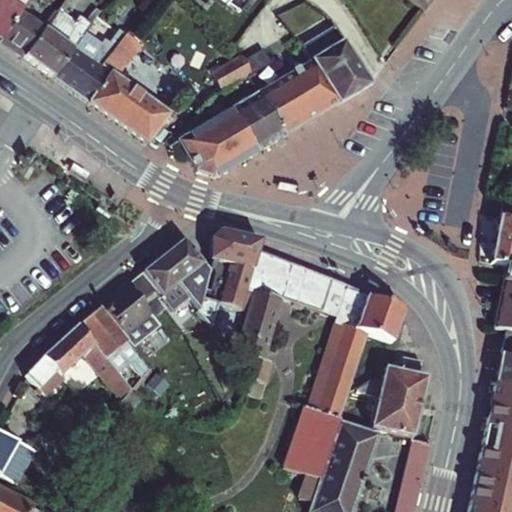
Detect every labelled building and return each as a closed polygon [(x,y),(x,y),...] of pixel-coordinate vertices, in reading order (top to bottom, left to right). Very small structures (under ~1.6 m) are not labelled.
[(18,0),(0,0),(0,29),(11,12),(19,1),(18,0)] [(15,56),(49,79),(75,42),(71,39),(77,31),(84,22),(62,7),(67,0),(54,0),(36,26),(15,56)] [(18,0),(19,1),(32,11),(39,0),(18,0)] [(216,0),(234,13),(243,0),(216,0)] [(404,0),(419,12),(429,0),(404,0)] [(0,29),(0,45),(15,56),(36,26),(11,12),(0,29)] [(83,104),(141,145),(162,115),(111,79),(131,51),(136,54),(140,49),(129,41),(135,32),(124,24),(119,30),(94,66),(105,73),(83,104)] [(362,88),(336,41),(327,25),(295,43),(305,61),(330,107),(362,88)] [(94,66),(119,30),(114,26),(104,40),(99,36),(95,43),(77,31),(71,39),(75,42),(49,79),(83,104),(105,73),(94,66)] [(245,74),(237,59),(209,76),(222,99),(233,93),(228,83),(245,74)] [(278,138),(330,107),(305,61),(254,93),(278,138)] [(251,153),(278,138),(254,93),(226,108),(251,153)] [(212,177),(251,153),(226,108),(167,144),(175,158),(181,155),(192,174),(212,177)] [(511,198),(505,197),(492,258),(508,262),(511,262),(511,198)] [(218,230),(208,235),(208,259),(203,270),(226,275),(219,302),(213,326),(219,331),(228,324),(231,306),(241,308),(257,255),(260,242),(240,236),(228,233),(218,230)] [(180,242),(142,272),(157,292),(184,319),(202,310),(203,270),(180,242)] [(391,346),(401,313),(337,290),(339,286),(305,272),(257,255),(241,308),(250,311),(237,360),(249,364),(244,382),(266,387),(273,365),(266,362),(280,299),(332,320),(331,325),(341,328),(314,405),(339,414),(366,336),(391,346)] [(511,262),(508,262),(495,324),(510,327),(511,327),(511,262)] [(142,272),(72,324),(94,352),(115,336),(123,348),(154,324),(140,305),(157,292),(142,272)] [(94,352),(72,324),(21,375),(41,395),(59,379),(55,374),(80,350),(85,355),(81,359),(114,400),(121,389),(94,352)] [(511,327),(510,327),(498,378),(511,381),(511,327)] [(511,511),(511,382),(498,379),(491,407),(467,511),(511,511)] [(384,388),(373,434),(411,443),(414,444),(426,398),(384,388)] [(339,414),(314,405),(304,402),(280,469),(314,482),(335,426),(339,414)] [(347,511),(372,442),(335,426),(314,482),(302,511),(347,511)] [(29,455),(0,438),(0,481),(35,501),(39,493),(15,479),(29,455)] [(415,511),(431,449),(414,444),(411,443),(393,511),(415,511)] [(40,511),(0,491),(0,511),(40,511)]
